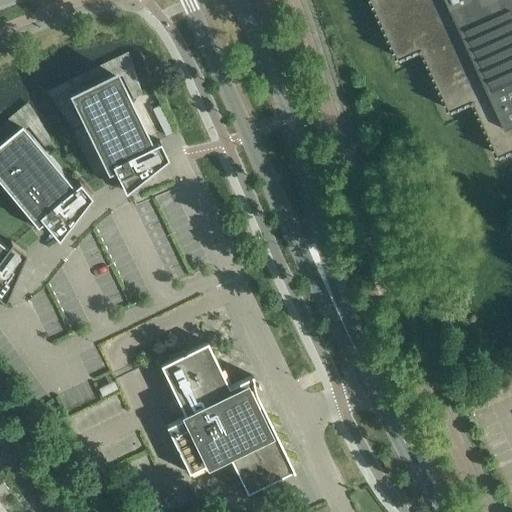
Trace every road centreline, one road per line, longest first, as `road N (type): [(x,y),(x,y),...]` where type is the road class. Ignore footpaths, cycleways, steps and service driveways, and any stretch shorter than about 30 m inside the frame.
road 1 (tertiary): [(187,0),(295,242),(360,363)]
road 2 (tertiary): [(360,363),(306,160),(238,0)]
road 3 (tertiary): [(443,511),(360,363)]
